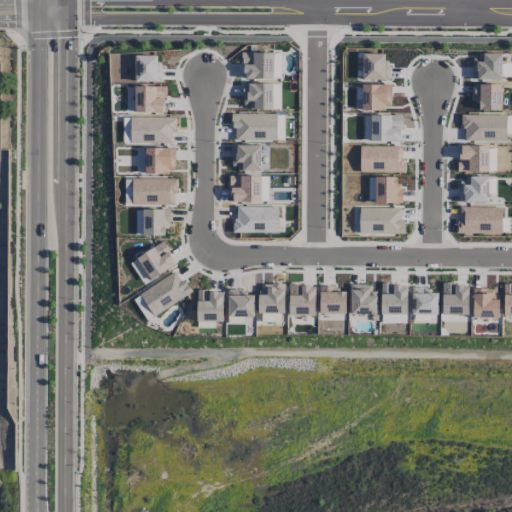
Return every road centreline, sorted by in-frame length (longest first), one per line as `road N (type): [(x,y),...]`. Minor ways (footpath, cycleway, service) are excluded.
road 1 (secondary): [(34,8),(34,511)]
road 2 (secondary): [(64,511),(66,10)]
road 3 (residential): [(465,11),(34,8)]
road 4 (residential): [(315,10),(315,254)]
road 5 (residential): [(315,254),(511,256)]
road 6 (residential): [(204,75),(202,242),(210,253)]
road 7 (residential): [(437,82),(436,256)]
